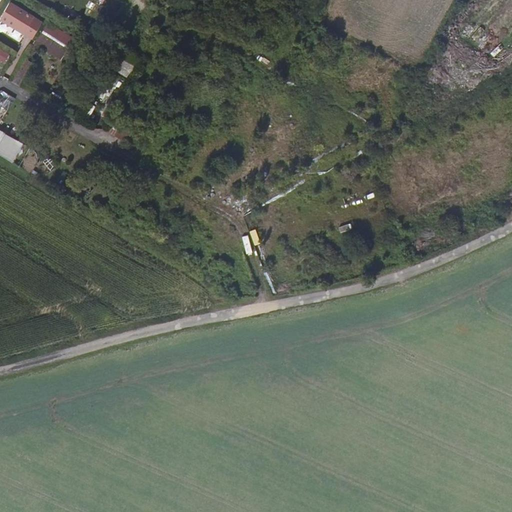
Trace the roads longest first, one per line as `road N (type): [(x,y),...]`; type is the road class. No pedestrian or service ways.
road 1 (unclassified): [(511,226),(396,277),(0,369)]
road 2 (track): [(269,305),(240,223),(101,141)]
